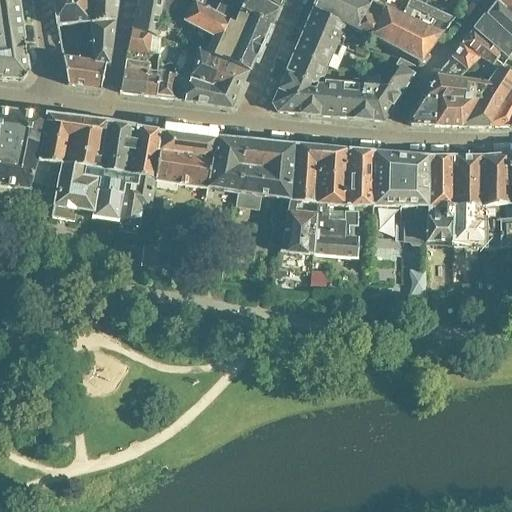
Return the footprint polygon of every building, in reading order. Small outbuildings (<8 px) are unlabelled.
[(27,75),(16,0),(0,0),(0,80),(21,81),(27,75)] [(87,25),(87,0),(51,0),(56,29),(87,25)] [(113,22),(116,0),(87,0),(87,25),(113,22)] [(136,0),(131,29),(156,38),(161,11),(183,24),(184,22),(193,3),(201,7),(203,0),(136,0)] [(221,0),(203,0),(201,7),(193,3),(184,22),(213,36),(205,53),(248,73),(270,28),(220,4),(221,0)] [(221,0),(220,4),(270,28),(278,10),(256,0),(221,0)] [(403,18),(362,0),(316,0),(313,8),(346,28),(352,30),(369,37),(419,66),(442,36),(403,18)] [(410,0),(362,0),(403,18),(410,0)] [(410,0),(403,18),(442,36),(454,20),(411,0),(410,0)] [(511,0),(498,0),(497,2),(511,15),(511,0)] [(511,15),(497,2),(485,17),(511,39),(511,15)] [(346,28),(313,8),(285,73),(308,84),(314,84),(316,80),(320,79),(330,55),(335,58),(343,38),(347,41),(352,30),(346,28)] [(511,39),(485,17),(479,24),(473,31),(479,35),(501,53),(501,56),(507,61),(508,59),(511,53),(511,39)] [(106,62),(113,22),(87,25),(92,65),(105,66),(105,65),(107,65),(107,62),(106,62)] [(156,74),(161,39),(156,38),(131,29),(125,61),(148,65),(143,97),(155,98),(172,100),(176,76),(156,74)] [(479,59),(480,60),(492,68),(501,56),(501,53),(479,35),(473,31),(461,46),(479,59)] [(480,60),(479,59),(461,46),(450,60),(467,72),(479,62),(480,60)] [(172,100),(231,110),(248,73),(205,53),(198,50),(191,73),(177,71),(176,76),(172,100)] [(511,62),(508,59),(507,61),(501,56),(492,68),(480,60),(479,62),(467,72),(470,84),(479,85),(489,87),(500,71),(511,78),(511,62)] [(100,91),(105,66),(92,65),(61,59),(66,85),(100,91)] [(384,120),(412,76),(416,69),(399,59),(395,66),(398,68),(386,88),(376,87),(376,82),(362,80),(358,120),(379,122),(384,120)] [(467,72),(450,60),(435,78),(458,82),(467,72)] [(143,97),(148,65),(125,61),(119,93),(143,97)] [(488,128),(511,89),(511,78),(500,71),(489,87),(481,100),(479,103),(464,128),(479,128),(488,128)] [(481,100),(489,87),(479,85),(470,84),(467,72),(458,82),(435,78),(422,99),(434,103),(434,127),(452,128),(453,99),(481,100)] [(310,116),(312,94),(308,94),(304,92),(308,84),(284,74),(271,105),(276,113),(310,116)] [(358,120),(362,80),(351,79),(351,85),(337,84),(335,118),(358,120)] [(335,118),(337,84),(323,83),(322,86),(316,85),(312,94),(310,116),(335,118)] [(511,123),(511,89),(488,128),(509,127),(511,123)] [(434,127),(434,103),(422,99),(407,122),(410,127),(434,127)] [(464,128),(479,103),(481,100),(453,99),(452,128),(464,128)] [(0,185),(27,190),(36,163),(45,117),(0,111),(0,185)] [(92,213),(100,163),(105,125),(45,117),(36,163),(59,167),(58,177),(56,177),(53,208),(52,218),(73,221),(74,211),(92,213)] [(116,222),(128,165),(135,129),(126,127),(105,125),(100,163),(92,213),(91,218),(116,222)] [(148,210),(153,181),(159,153),(163,133),(135,129),(128,165),(116,222),(116,224),(136,228),(140,209),(148,210)] [(206,190),(206,189),(215,140),(195,137),(192,136),(192,137),(187,136),(184,135),(184,136),(163,133),(159,153),(153,181),(206,190)] [(236,194),(242,143),(215,140),(206,189),(236,194)] [(289,203),(293,149),(242,143),(236,194),(235,206),(256,210),(258,197),(289,203)] [(312,255),(319,150),(302,148),(300,147),(300,148),(295,147),(293,147),(293,149),(289,203),(287,212),(285,211),(283,227),(280,247),(279,247),(278,252),(312,256),(312,255)] [(340,235),(346,153),(328,150),(326,150),(326,151),(321,150),(321,149),(319,149),(319,150),(312,255),(356,261),(358,237),(357,237),(340,235)] [(376,208),(378,155),(346,153),(340,235),(357,237),(358,224),(353,223),(354,207),(376,208)] [(424,243),(426,158),(378,155),(376,208),(404,209),(404,225),(403,225),(402,243),(408,243),(410,247),(418,247),(421,243),(424,243)] [(511,155),(506,156),(505,210),(500,211),(497,248),(498,248),(511,247),(511,155)] [(505,210),(506,156),(479,159),(481,251),(497,250),(498,248),(497,248),(500,211),(505,210)] [(451,244),(453,158),(426,158),(424,243),(451,244)] [(454,251),(479,251),(481,251),(479,159),(453,158),(451,244),(454,244),(454,251)] [(280,247),(283,227),(285,211),(280,210),(279,212),(271,218),(270,223),(272,227),(269,245),(279,247),(280,247)] [(158,276),(160,257),(141,255),(138,274),(158,276)] [(310,271),(310,286),(326,286),(326,272),(310,271)]
